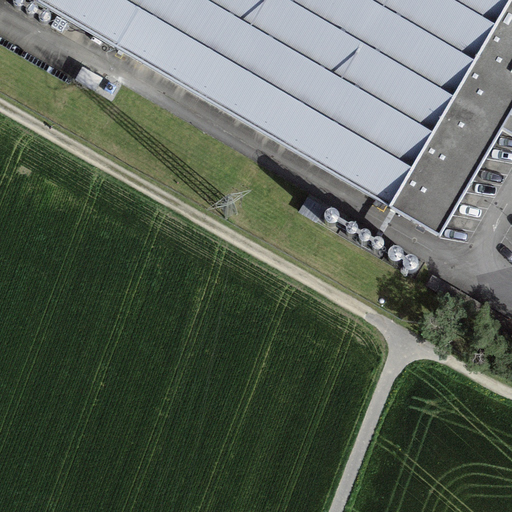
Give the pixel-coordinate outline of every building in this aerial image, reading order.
[(511,0),(25,0),(388,211),(511,0)] [(511,0),(388,211),(440,242),(503,135),(511,140),(511,0)] [(83,69),(75,82),(95,93),(103,80),(83,69)] [(299,214),(317,224),(326,208),(308,198),(299,214)] [(511,321),(433,277),(426,288),(511,336),(511,334),(511,321)]
